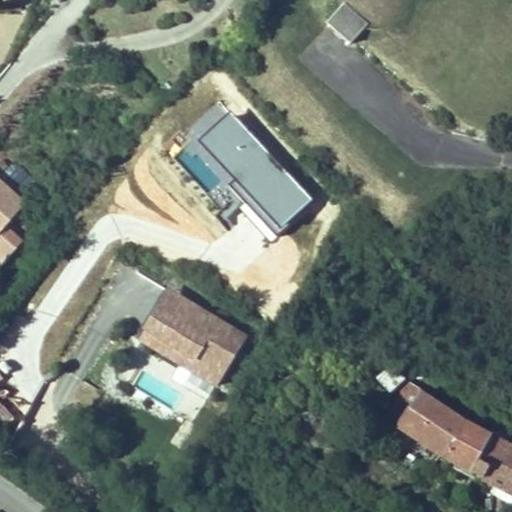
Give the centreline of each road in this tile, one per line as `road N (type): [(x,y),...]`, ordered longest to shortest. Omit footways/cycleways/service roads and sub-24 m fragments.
road 1 (residential): [(317,51),(421,139),(511,160)]
road 2 (unknown): [(70,511),(39,444),(109,333)]
